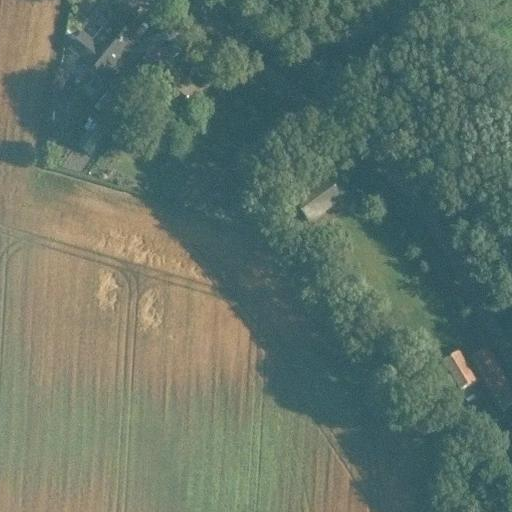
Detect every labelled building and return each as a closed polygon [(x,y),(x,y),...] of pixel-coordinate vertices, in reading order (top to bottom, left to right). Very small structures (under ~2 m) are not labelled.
[(138,44),(111,22),(95,41),(86,33),(73,49),(83,56),(80,60),(107,82),(138,44)] [(180,117),(198,95),(171,71),(170,72),(150,54),(128,81),(149,99),(152,95),(165,106),(152,121),(171,138),(185,122),(180,117)] [(342,68),(334,62),(330,66),(338,73),(342,68)] [(115,135),(96,144),(103,157),(122,148),(115,135)] [(342,200),(337,194),(327,179),(294,203),(309,224),(342,200)] [(511,408),(511,395),(488,354),(466,366),(460,355),(441,366),(459,395),(480,382),(500,416),(511,408)]
